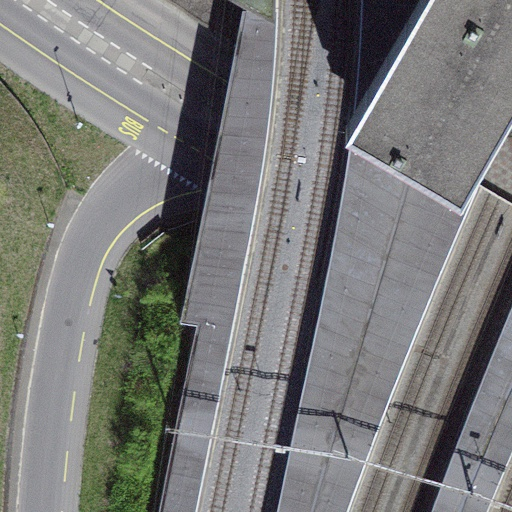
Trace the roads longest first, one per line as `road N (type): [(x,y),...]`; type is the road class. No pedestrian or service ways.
road 1 (primary): [(36,511),(65,288),(86,232),(211,120)]
road 2 (primary): [(211,120),(511,305)]
road 3 (primary): [(30,0),(211,120)]
